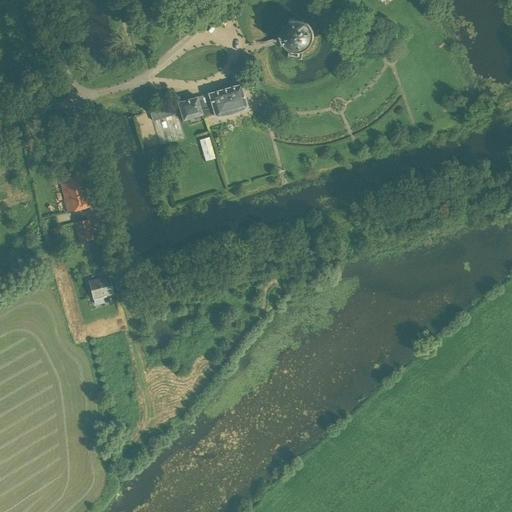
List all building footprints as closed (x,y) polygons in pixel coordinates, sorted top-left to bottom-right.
[(283,33),(283,36),(283,39),(284,41),(285,43),(286,45),(289,48),(287,57),(301,59),(303,50),(305,49),(307,48),(309,46),(311,44),(312,42),(313,40),(313,38),(314,35),(313,33),(313,30),(311,27),(309,25),(307,22),(304,21),(301,20),(298,20),(295,20),(293,21),(291,22),(289,23),(287,25),(285,27),(284,30),(283,33)] [(240,84),(208,94),(215,114),(215,115),(218,117),(245,109),(247,106),(240,84)] [(208,94),(197,97),(202,114),(201,114),(202,118),(215,114),(208,94)] [(202,114),(197,97),(178,103),(181,113),(183,120),(201,114),(202,114)] [(181,113),(178,103),(149,111),(152,121),(154,121),(160,145),(184,138),(177,114),(181,113)] [(199,140),(205,161),(215,158),(209,137),(199,140)] [(154,148),(145,150),(148,163),(157,160),(154,148)] [(59,176),(68,212),(74,211),(86,208),(92,206),(83,170),(77,171),(66,174),(59,176)] [(75,222),(80,242),(94,239),(89,219),(75,222)] [(94,298),(102,296),(112,293),(108,277),(90,282),(94,298)] [(102,296),(94,298),(93,298),(95,305),(104,303),(102,296)]
